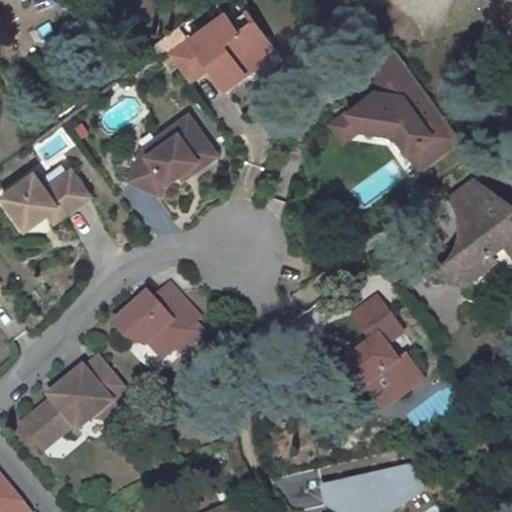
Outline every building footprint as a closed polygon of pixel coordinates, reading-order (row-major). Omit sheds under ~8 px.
[(246,9),(230,20),(237,30),(254,19),(246,9)] [(230,20),(224,12),(187,39),(180,44),(168,28),(156,37),(168,53),(188,81),(202,71),(195,61),(201,56),(208,67),(225,91),(247,75),(242,67),(272,45),(254,19),(237,30),(230,20)] [(176,22),(168,28),(180,44),(187,39),(176,22)] [(278,53),(272,45),(242,67),(247,75),(278,53)] [(461,140),(394,51),(378,63),(370,102),(367,105),(362,105),(350,112),(363,130),(396,137),(420,169),(461,140)] [(208,67),(201,56),(195,61),(202,71),(208,67)] [(363,130),(350,112),(333,123),(346,141),(363,130)] [(177,172),(185,167),(189,173),(215,155),(186,115),(152,139),(157,145),(144,155),(140,162),(134,160),(125,177),(160,194),(166,180),(177,172)] [(144,155),(157,145),(152,139),(141,146),(134,160),(140,162),(144,155)] [(181,178),(189,173),(185,167),(177,172),(181,178)] [(49,211),(59,204),(66,213),(90,195),(71,169),(46,186),(35,173),(4,196),(28,228),(49,211)] [(473,183),(448,202),(465,225),(499,200),(473,183)] [(511,261),(511,215),(511,216),(499,200),(465,225),(477,242),(438,272),(466,288),(508,257),(511,261)] [(59,204),(49,211),(57,220),(66,213),(59,204)] [(144,299),(118,321),(133,340),(136,338),(154,348),(157,346),(169,360),(183,348),(188,353),(211,334),(201,322),(206,318),(176,283),(159,298),(149,306),(144,299)] [(149,306),(159,298),(153,292),(144,299),(149,306)] [(396,364),(381,345),(398,333),(371,298),(346,317),(369,346),(361,351),(348,362),(336,371),(355,395),(361,391),(370,384),(388,407),(422,381),(403,358),(396,364)] [(348,362),(361,351),(357,345),(343,355),(348,362)] [(61,386),(60,393),(21,426),(35,443),(45,436),(61,437),(75,426),(79,430),(94,418),(103,419),(134,392),(102,354),(86,367),(84,365),(61,386)] [(361,391),(380,413),(388,407),(370,384),(361,391)] [(45,436),(35,443),(43,452),(61,437),(45,436)] [(381,447),(270,473),(272,478),(275,483),(279,488),(282,493),(286,497),(290,502),(294,506),(324,499),(339,511),(352,511),(353,511),(363,511),(374,511),(422,485),(395,443),(381,447)] [(0,511),(28,511),(34,508),(0,466),(0,511)] [(241,511),(237,500),(205,511),(241,511)]
